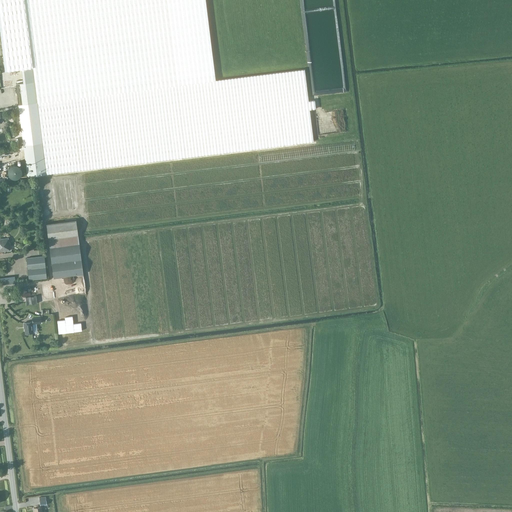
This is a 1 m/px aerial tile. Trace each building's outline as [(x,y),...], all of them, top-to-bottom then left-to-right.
[(0,0),(0,39),(4,72),(21,70),(22,83),(15,84),(26,178),(313,143),(305,70),(215,81),(205,0),(0,0)] [(83,274),(76,220),(46,224),(53,278),(83,274)] [(0,239),(0,251),(11,250),(10,238),(0,239)] [(47,279),(45,257),(27,259),(30,281),(47,279)] [(33,324),(33,322),(24,323),(25,334),(32,333),(31,324),(33,324)]
